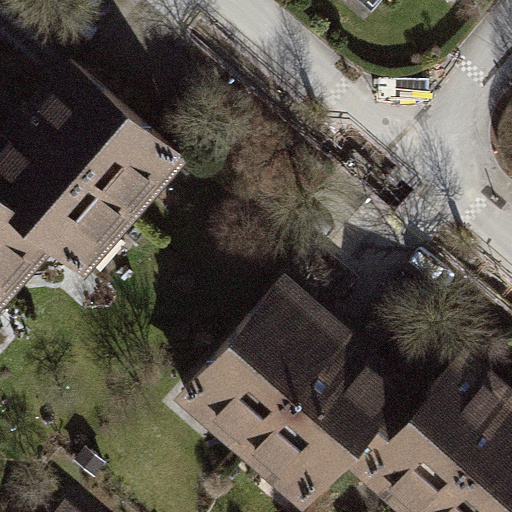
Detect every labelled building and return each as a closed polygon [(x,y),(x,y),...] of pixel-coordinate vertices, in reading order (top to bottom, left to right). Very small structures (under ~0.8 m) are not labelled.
[(72,48),(0,129),(0,181),(31,208),(24,217),(66,254),(91,276),(196,156),(72,48)] [(0,328),(66,254),(24,217),(31,208),(0,181),(0,328)] [(415,373),(281,264),(171,399),(306,508),(343,462),(415,373)] [(415,373),(343,462),(404,511),(511,511),(511,388),(446,335),(415,373)] [(78,511),(66,501),(55,511),(78,511)]
